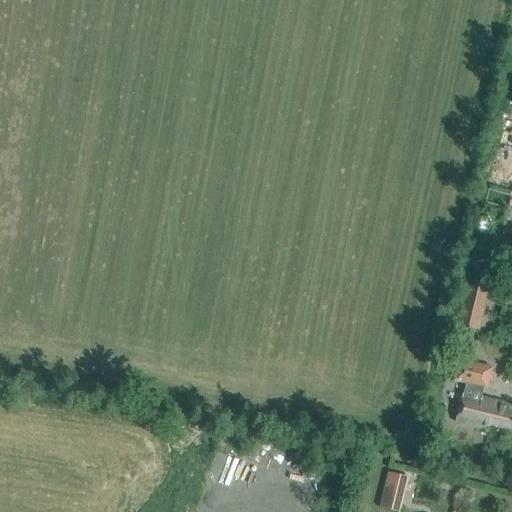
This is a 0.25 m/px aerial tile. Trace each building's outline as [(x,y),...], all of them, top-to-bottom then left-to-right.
[(470,262),(482,266),(485,256),(473,253),(470,262)] [(501,280),(507,256),(495,253),(489,277),(501,280)] [(479,332),(491,284),(467,279),(455,326),(479,332)] [(509,407),(479,400),(481,390),(487,391),(491,372),(461,365),(456,384),(468,386),(465,396),(462,396),(456,421),(489,428),(490,424),(511,429),(511,413),(508,413),(509,407)] [(394,511),(401,511),(409,478),(388,473),(380,508),(394,511)]
